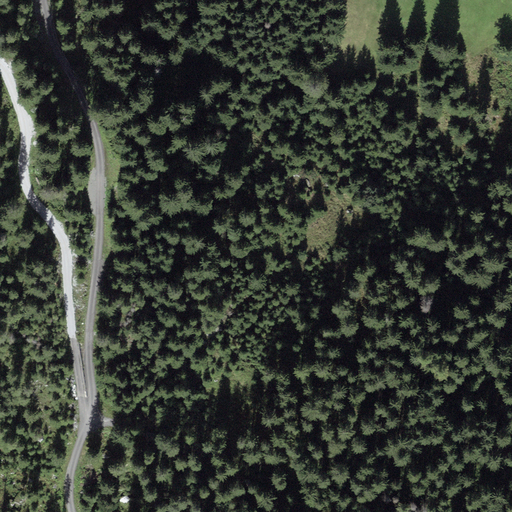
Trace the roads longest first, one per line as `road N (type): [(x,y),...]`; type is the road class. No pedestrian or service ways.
road 1 (track): [(76,511),(69,478),(94,410),(110,180),(99,117),(44,0)]
road 2 (track): [(86,422),(74,255),(56,211),(29,182),(22,108),(0,62)]
